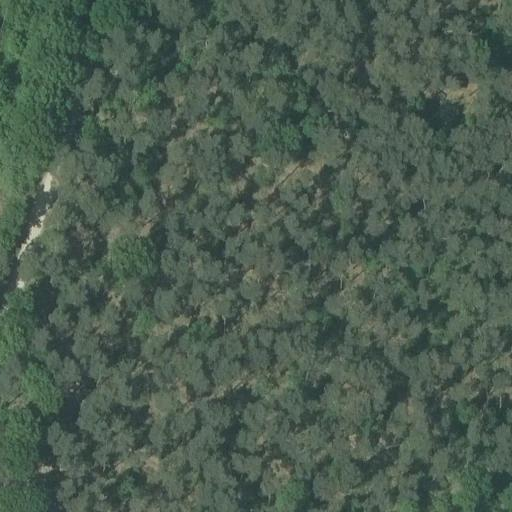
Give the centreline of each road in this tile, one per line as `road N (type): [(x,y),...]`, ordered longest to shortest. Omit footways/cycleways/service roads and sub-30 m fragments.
road 1 (track): [(0,310),(99,0)]
road 2 (track): [(176,511),(55,394),(0,360)]
